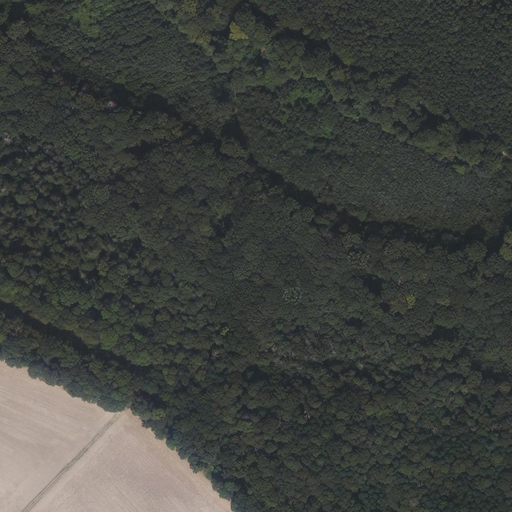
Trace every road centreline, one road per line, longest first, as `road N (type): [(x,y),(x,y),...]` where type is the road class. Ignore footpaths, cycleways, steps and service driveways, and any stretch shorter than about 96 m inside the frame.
road 1 (track): [(23,511),(201,318),(237,313),(256,299),(266,272),(242,177)]
road 2 (track): [(266,272),(314,511)]
road 3 (track): [(242,177),(225,0)]
